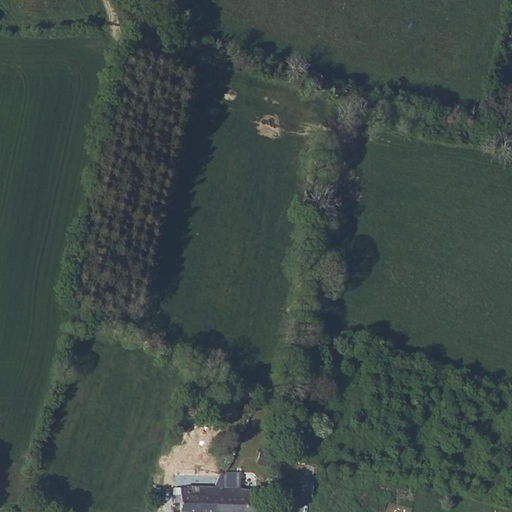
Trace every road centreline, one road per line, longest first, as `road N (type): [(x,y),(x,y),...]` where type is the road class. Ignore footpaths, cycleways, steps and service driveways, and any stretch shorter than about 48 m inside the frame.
road 1 (track): [(145,332),(284,389),(300,384),(315,214),(343,102)]
road 2 (unknown): [(125,0),(156,36),(226,63),(511,149)]
